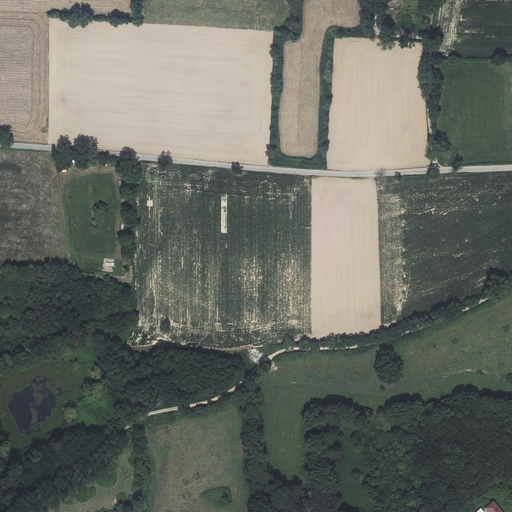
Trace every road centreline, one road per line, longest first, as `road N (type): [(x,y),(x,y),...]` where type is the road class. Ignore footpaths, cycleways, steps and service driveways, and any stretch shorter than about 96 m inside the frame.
road 1 (track): [(511,283),(409,332),(284,350),(222,395),(139,418),(5,511)]
road 2 (unclassified): [(0,145),(252,168),(437,171)]
road 3 (unclassified): [(433,0),(428,58),(437,171)]
